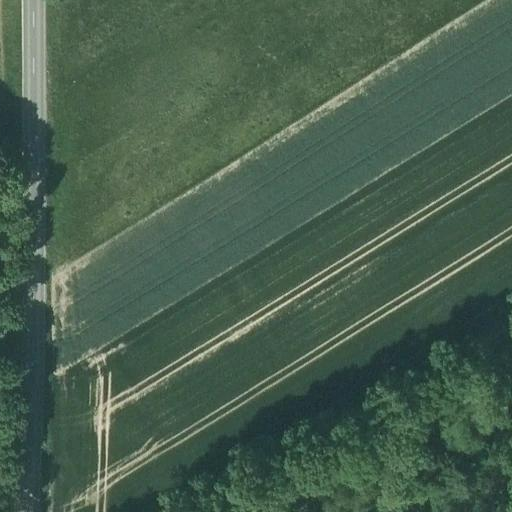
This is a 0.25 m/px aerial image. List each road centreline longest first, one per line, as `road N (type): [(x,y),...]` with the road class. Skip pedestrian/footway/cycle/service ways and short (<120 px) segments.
road 1 (tertiary): [(22,511),(35,0)]
road 2 (track): [(511,306),(194,511)]
